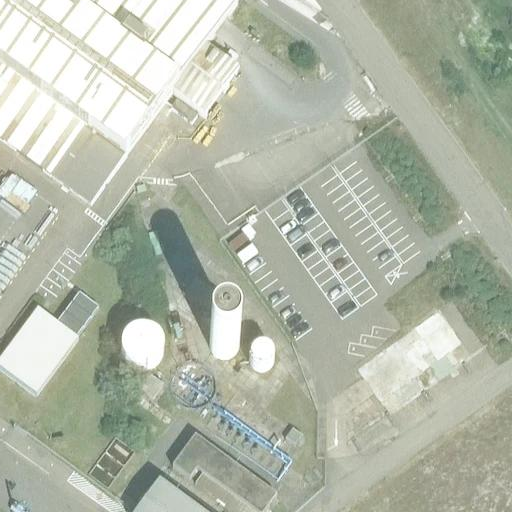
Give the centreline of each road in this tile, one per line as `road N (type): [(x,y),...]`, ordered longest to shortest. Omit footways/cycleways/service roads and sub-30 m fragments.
road 1 (unknown): [(396,463),(329,341),(487,218)]
road 2 (unclassified): [(457,175),(337,0)]
road 3 (unknown): [(396,463),(511,383)]
road 4 (unknown): [(259,229),(329,341)]
road 5 (unknown): [(381,295),(309,190)]
